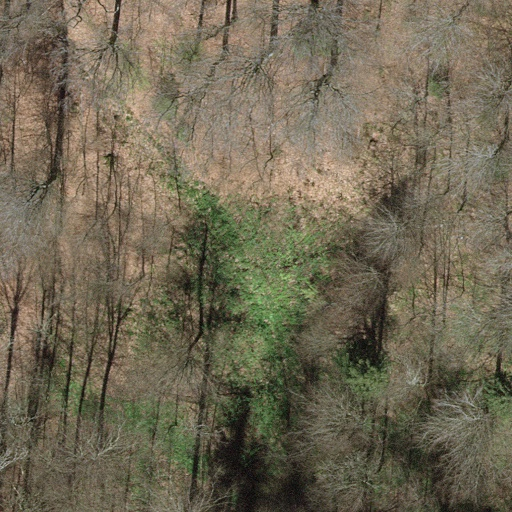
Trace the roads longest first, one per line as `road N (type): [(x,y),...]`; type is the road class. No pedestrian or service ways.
road 1 (track): [(53,0),(217,196),(282,314),(295,372),(295,424),(278,470),(237,511)]
road 2 (track): [(0,236),(21,274),(27,308),(20,370),(0,395)]
